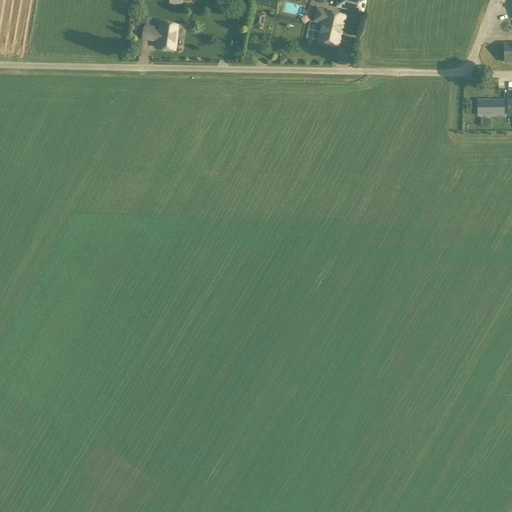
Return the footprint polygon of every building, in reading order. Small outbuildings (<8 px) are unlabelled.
[(362,5),(340,0),(336,0),(334,11),(359,17),(362,5)] [(334,14),(318,10),(316,20),(323,22),(318,42),(337,46),(344,16),(334,14)] [(265,16),(257,16),(257,28),(266,28),(265,16)] [(173,50),(176,35),(179,35),(181,33),(182,30),(180,27),(161,24),(160,31),(145,29),(142,39),(143,39),(158,42),(157,48),(173,50)] [(310,30),(308,38),(317,39),(318,31),(310,30)] [(477,101),(477,116),(503,116),(503,101),(477,101)]
